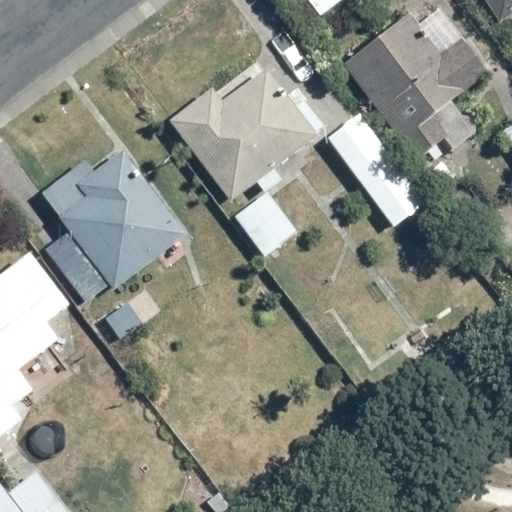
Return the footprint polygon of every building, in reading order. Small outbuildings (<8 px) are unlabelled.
[(339,0),(301,0),(315,18),(339,0)] [(422,0),(343,64),(421,160),(441,144),(452,157),(480,135),(453,101),(487,73),(428,0),(422,0)] [(511,0),(491,0),(508,23),(511,20),(511,0)] [(252,59),(165,128),(267,257),(301,230),(275,197),(291,185),(277,168),(315,137),(252,59)] [(424,205),(357,115),(325,138),(391,229),(424,205)] [(511,122),(498,132),(511,152),(511,122)] [(90,176),(82,165),(40,197),(65,230),(40,249),(80,301),(104,283),(110,291),(182,237),(120,154),(90,176)] [(65,308),(26,257),(0,276),(0,434),(16,423),(7,410),(29,394),(13,373),(54,341),(42,325),(65,308)] [(6,497),(17,511),(65,511),(35,474),(6,497)] [(17,511),(6,497),(0,489),(0,511),(17,511)]
